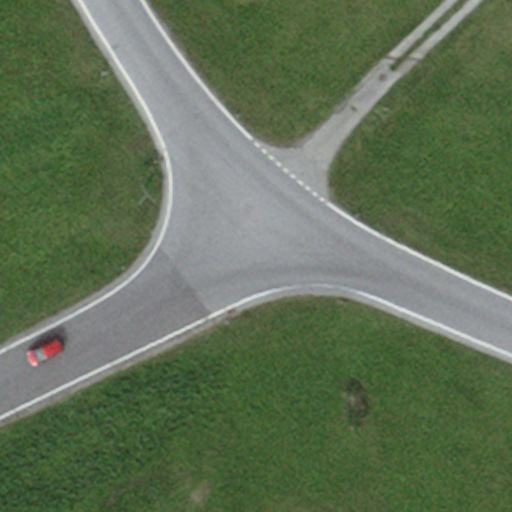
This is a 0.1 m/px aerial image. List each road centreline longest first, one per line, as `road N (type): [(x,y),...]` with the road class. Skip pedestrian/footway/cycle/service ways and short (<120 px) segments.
road 1 (track): [(257,216),(482,0)]
road 2 (unclassified): [(257,216),(162,299),(0,387)]
road 3 (tertiary): [(511,326),(257,216)]
road 4 (tertiary): [(257,216),(111,0)]
